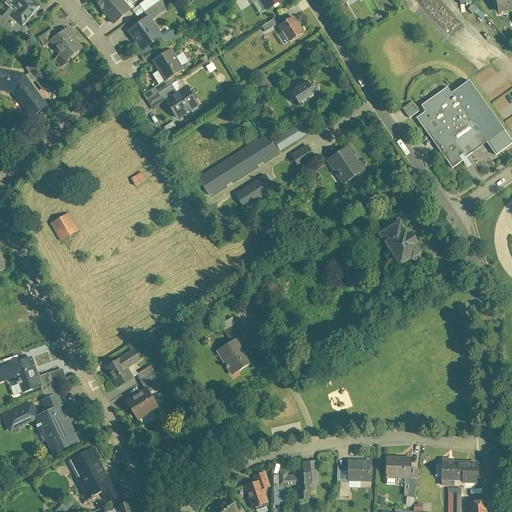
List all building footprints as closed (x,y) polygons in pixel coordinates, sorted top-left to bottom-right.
[(31,0),(0,0),(0,4),(2,6),(0,7),(0,19),(12,30),(21,20),(30,10),(26,7),(31,0)] [(86,0),(107,25),(128,7),(133,13),(139,9),(149,0),(136,0),(132,5),(127,0),(86,0)] [(142,13),(121,31),(137,50),(158,31),(146,16),(161,4),(156,0),(149,0),(139,9),(142,13)] [(253,0),(261,11),(275,0),(253,0)] [(511,0),(491,0),(493,10),(511,6),(511,0)] [(279,43),(296,31),(281,10),(264,21),(279,43)] [(60,56),(79,44),(65,23),(54,31),(48,22),(30,34),(38,46),(48,39),(60,56)] [(163,48),(146,59),(162,82),(178,72),(163,48)] [(0,85),(0,89),(21,116),(44,98),(20,69),(0,85)] [(155,104),(166,120),(196,101),(178,72),(162,82),(170,95),(155,104)] [(290,105),(312,92),(304,78),(296,82),(290,72),(276,80),(290,105)] [(421,108),(412,115),(447,164),(481,140),(495,161),(511,148),(511,119),(501,127),(465,77),(446,90),(442,84),(417,102),(421,108)] [(406,117),(417,110),(410,100),(399,107),(406,117)] [(277,151),(304,134),(297,123),(270,140),(277,151)] [(194,174),(206,192),(273,149),(262,130),(194,174)] [(346,140),(320,158),(337,182),(363,164),(346,140)] [(298,169),(312,155),(305,148),(291,162),(298,169)] [(133,168),(124,174),(130,182),(138,176),(133,168)] [(238,201),(268,184),(261,172),(231,189),(238,201)] [(67,206),(47,216),(57,237),(77,227),(67,206)] [(385,274),(391,270),(416,254),(391,213),(365,230),(381,254),(375,257),(385,274)] [(0,271),(9,268),(0,248),(0,271)] [(237,331),(209,350),(226,375),(254,356),(237,331)] [(101,367),(115,388),(134,376),(127,365),(140,356),(134,346),(101,367)] [(0,381),(3,381),(9,396),(41,385),(30,354),(0,364),(0,381)] [(30,415),(45,443),(71,429),(56,399),(61,397),(54,384),(40,391),(44,400),(36,404),(30,392),(0,407),(0,413),(7,427),(30,415)] [(144,385),(123,400),(136,420),(158,405),(144,385)] [(83,442),(66,454),(76,468),(65,476),(78,495),(92,485),(102,498),(116,488),(93,457),(83,442)] [(392,471),(408,471),(408,450),(380,449),(380,477),(391,477),(392,471)] [(341,475),(368,475),(368,454),(341,453),(341,475)] [(449,453),(435,453),(435,477),(460,478),(460,483),(470,484),(471,480),(480,480),(481,473),(474,473),(475,458),(449,458),(449,453)] [(290,480),(291,493),(303,491),(302,485),(309,485),(308,479),(315,478),(312,455),(285,458),(286,467),(275,468),(276,481),(290,480)] [(234,479),(243,504),(264,496),(260,484),(265,482),(258,463),(247,468),(249,474),(234,479)] [(481,511),(480,491),(462,492),(464,506),(451,506),(454,484),(445,484),(443,510),(443,511),(481,511)] [(213,511),(233,511),(226,506),(232,500),(220,489),(205,505),(213,511)] [(92,511),(138,511),(133,492),(111,498),(113,504),(92,510),(92,511)]
